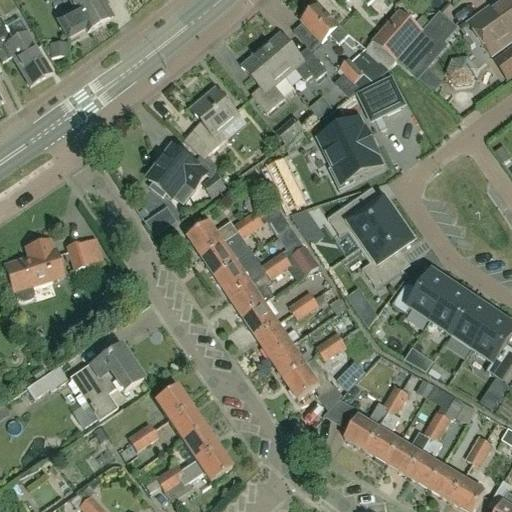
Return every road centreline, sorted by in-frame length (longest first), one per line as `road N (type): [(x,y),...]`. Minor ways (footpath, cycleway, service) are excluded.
road 1 (residential): [(295,472),(240,386),(211,378),(141,277),(146,248),(75,151)]
road 2 (residential): [(473,132),(419,171),(410,202),(440,253),(511,306)]
road 3 (tertiary): [(55,122),(219,0)]
